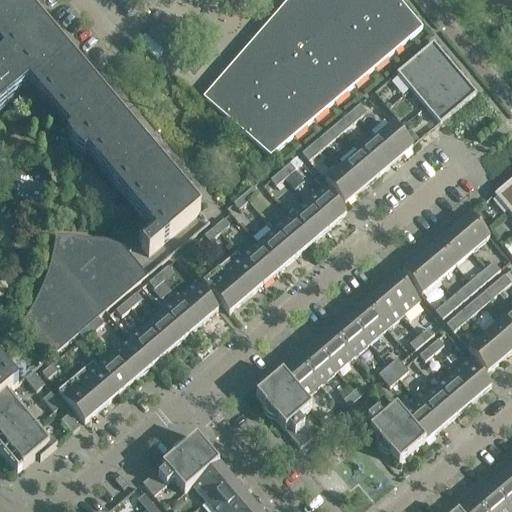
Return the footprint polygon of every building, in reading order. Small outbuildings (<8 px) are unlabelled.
[(0,0),(0,455),(3,459),(17,476),(37,459),(41,463),(58,449),(40,428),(26,411),(11,394),(19,388),(0,365),(0,111),(29,87),(138,217),(157,239),(142,251),(149,258),(198,217),(200,215),(32,15),(24,6),(19,0),(0,0)] [(270,159),(392,56),(423,31),(396,0),(290,0),(203,101),(270,159)] [(434,44),(397,76),(412,93),(449,62),(434,44)] [(449,62),(412,93),(426,110),(463,78),(449,62)] [(463,78),(426,110),(440,127),(477,95),(463,78)] [(360,107),(352,114),(359,122),(367,115),(360,107)] [(336,128),(343,136),(359,122),(352,114),(336,128)] [(376,142),(395,165),(413,150),(393,127),(376,142)] [(336,128),(319,142),(326,150),(343,136),(336,128)] [(302,156),(309,164),(326,150),(319,142),(302,156)] [(359,156),(379,179),(395,165),(376,142),(359,156)] [(343,170),(362,193),(379,179),(359,156),(343,170)] [(297,160),(290,166),(296,173),(303,167),(297,160)] [(280,175),(286,181),(296,173),(290,166),(280,175)] [(326,184),(345,207),(362,193),(343,170),(326,184)] [(280,175),(271,183),(276,189),(286,181),(280,175)] [(511,182),(494,198),(509,215),(511,212),(511,182)] [(243,198),(249,205),(259,196),(253,190),(243,198)] [(346,218),(324,191),(307,206),(329,232),(346,218)] [(243,198),(234,206),(239,213),(249,205),(243,198)] [(329,232),(307,206),(290,220),(312,246),(329,232)] [(61,212),(60,222),(62,223),(64,224),(64,227),(75,228),(73,220),(68,214),(61,212)] [(49,226),(50,217),(40,216),(40,226),(49,226)] [(470,218),(453,233),(472,256),(490,241),(470,218)] [(312,246),(290,220),(274,234),(296,260),(312,246)] [(214,230),(220,237),(230,229),(224,222),(214,230)] [(214,230),(205,238),(210,245),(220,237),(214,230)] [(436,247),(456,270),(472,256),(453,233),(436,247)] [(296,260),(274,234),(257,248),(279,274),(296,260)] [(89,328),(98,320),(148,278),(118,243),(57,238),(56,248),(54,258),(51,268),(48,278),(44,288),(40,297),(35,307),(30,316),(24,324),(53,358),(79,336),(89,328)] [(436,247),(420,261),(439,284),(456,270),(436,247)] [(257,248),(242,261),(241,262),(263,288),(279,274),(257,248)] [(241,262),(242,261),(237,255),(202,285),(229,317),(263,288),(241,262)] [(403,275),(422,298),(439,284),(420,261),(403,275)] [(480,279),(486,286),(501,273),(495,266),(480,279)] [(159,277),(164,284),(174,276),(168,269),(159,277)] [(164,284),(159,277),(149,285),(155,292),(154,293),(161,302),(171,293),(163,285),(164,284)] [(490,290),(496,297),(510,285),(504,278),(490,290)] [(381,293),(403,320),(420,305),(398,279),(381,293)] [(466,291),(472,298),(486,286),(480,279),(466,291)] [(179,301),(201,328),(218,313),(196,287),(179,301)] [(481,310),(496,297),(490,290),(475,303),(481,310)] [(451,303),(457,310),(472,298),(466,291),(451,303)] [(364,307),(386,334),(403,320),(381,293),(364,307)] [(126,305),(131,312),(141,303),(135,297),(126,305)] [(162,315),(185,342),(201,328),(179,301),(162,315)] [(457,310),(451,303),(437,316),(443,323),(457,310)] [(467,322),(481,310),(475,303),(461,315),(467,322)] [(131,312),(126,305),(116,313),(122,320),(131,312)] [(348,321),(370,348),(386,334),(364,307),(348,321)] [(437,325),(423,309),(417,314),(431,330),(437,325)] [(146,329),(168,356),(185,342),(162,315),(146,329)] [(452,334),(467,322),(461,315),(446,327),(452,334)] [(511,315),(502,324),(511,336),(511,315)] [(104,327),(98,320),(89,328),(94,335),(104,327)] [(331,335),(353,362),(370,348),(348,321),(331,335)] [(485,338),(505,361),(511,354),(511,336),(502,324),(485,338)] [(89,328),(79,336),(85,343),(94,335),(89,328)] [(129,343),(152,370),(168,356),(146,329),(129,343)] [(419,339),(425,346),(435,337),(429,330),(419,339)] [(315,349),(337,376),(353,362),(331,335),(315,349)] [(485,338),(468,353),(487,376),(505,361),(485,338)] [(415,354),(425,346),(419,339),(409,347),(415,354)] [(429,350),(435,357),(445,349),(439,342),(429,350)] [(113,357),(135,383),(152,370),(129,343),(113,357)] [(298,363),(320,390),(337,376),(315,349),(298,363)] [(435,357),(429,350),(419,359),(425,366),(435,357)] [(96,371),(119,397),(135,383),(113,357),(97,370),(96,371)] [(394,376),(404,368),(398,361),(388,369),(394,376)] [(282,377),(304,404),(320,390),(298,363),(282,377)] [(491,390),(487,384),(469,363),(452,378),(474,404),(491,390)] [(58,394),(85,426),(119,397),(96,371),(97,370),(93,365),(58,394)] [(58,374),(52,367),(42,375),(48,382),(58,374)] [(394,376),(400,383),(410,374),(404,368),(394,376)] [(394,376),(388,369),(378,378),(384,385),(394,376)] [(45,388),(34,375),(25,382),(37,395),(45,388)] [(394,376),(384,385),(389,391),(400,383),(394,376)] [(306,427),(300,421),(311,412),(304,404),(282,377),(256,399),(285,433),(289,430),(295,437),(306,427)] [(452,378),(435,392),(458,418),(474,404),(452,378)] [(353,395),(359,402),(368,393),(363,387),(353,395)] [(419,406),(441,432),(458,418),(435,392),(419,406)] [(62,409),(51,395),(43,402),(54,416),(62,409)] [(349,410),(359,402),(353,395),(343,403),(349,410)] [(353,414),(359,420),(374,407),(369,401),(353,414)] [(402,420),(425,446),(441,432),(419,406),(402,420)] [(364,426),(368,423),(379,414),(374,407),(359,420),(364,426)] [(374,430),(370,433),(399,468),(425,446),(402,420),(395,411),(385,420),(379,414),(368,423),(374,430)] [(326,430),(336,421),(330,415),(320,423),(326,430)] [(72,437),(80,430),(69,417),(61,423),(72,437)] [(296,446),(311,433),(306,427),(295,437),(291,440),(296,446)] [(300,451),(314,440),(315,438),(311,433),(296,446),(300,451)] [(186,494),(192,489),(218,466),(197,441),(162,470),(166,474),(159,480),(168,491),(177,483),(186,494)] [(232,483),(218,466),(192,489),(206,505),(232,483)] [(156,476),(149,481),(162,496),(168,491),(159,480),(156,476)] [(490,490),(509,511),(511,511),(511,482),(506,476),(490,490)] [(149,481),(143,487),(156,501),(162,496),(149,481)] [(206,505),(212,511),(231,511),(246,499),(232,483),(206,505)] [(473,504),(480,511),(509,511),(490,490),(473,504)] [(145,511),(152,506),(144,496),(137,502),(145,511)] [(257,511),(246,499),(231,511),(257,511)]
